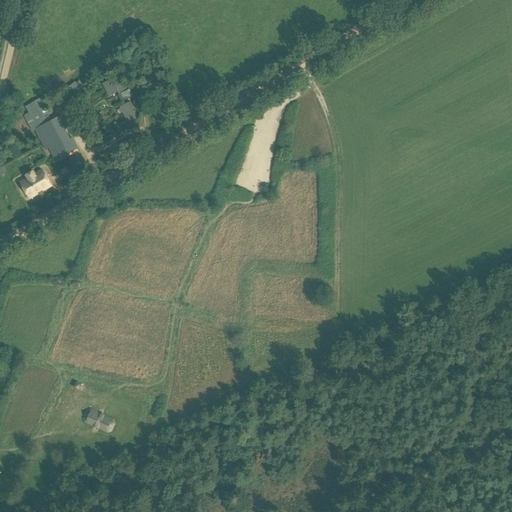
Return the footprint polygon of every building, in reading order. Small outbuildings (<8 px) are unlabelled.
[(120,74),(101,84),(108,97),(116,92),(121,102),(132,97),(120,74)] [(79,81),(70,87),(75,95),(84,89),(79,81)] [(43,97),(25,106),(29,115),(26,116),(33,130),(35,129),(50,121),(48,117),(52,114),(43,97)] [(119,109),(117,110),(119,115),(122,113),(127,123),(137,118),(129,102),(118,108),(119,109)] [(50,121),(35,129),(45,150),(49,148),(57,163),(67,157),(72,167),(66,170),(69,175),(75,171),(81,182),(93,176),(85,161),(86,160),(74,139),(71,140),(59,116),(50,121)] [(96,131),(93,124),(84,128),(84,129),(87,135),(91,133),(96,131)] [(42,171),(22,183),(30,197),(34,195),(36,197),(38,196),(37,193),(50,185),(42,171)] [(115,423),(113,419),(90,409),(86,411),(83,418),(85,422),(108,432),(112,431),(115,423)]
